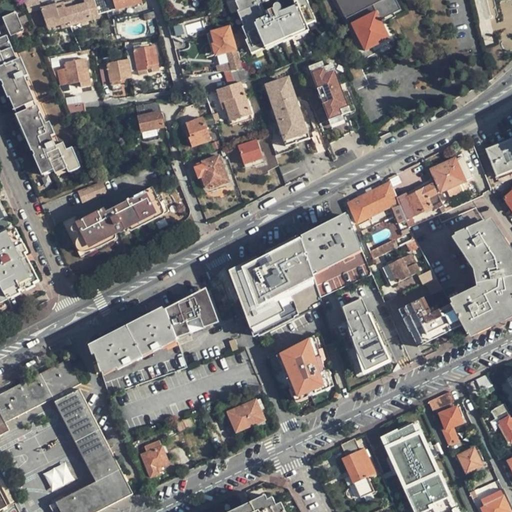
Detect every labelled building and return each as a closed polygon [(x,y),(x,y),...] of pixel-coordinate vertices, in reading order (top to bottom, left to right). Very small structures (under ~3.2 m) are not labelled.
[(30,0),(25,1),(30,13),(36,12),(42,10),(43,10),(39,0),(30,0)] [(97,14),(93,0),(87,0),(86,0),(87,5),(74,8),(72,2),(65,4),(65,6),(70,23),(70,25),(78,23),(77,19),(89,16),(90,20),(99,17),(98,14),(97,14)] [(140,0),(94,0),(98,14),(141,2),(140,0)] [(242,27),(247,39),(245,40),(251,54),(265,48),(263,43),(306,25),(304,20),(313,16),(305,0),(292,0),(295,6),(276,15),(273,9),(265,12),(261,4),(269,1),(268,0),(239,0),(243,8),(241,9),(248,24),(242,27)] [(379,21),(394,14),(402,10),(397,0),(335,0),(343,15),(344,17),(345,17),(349,26),(351,25),(365,51),(388,39),(379,21)] [(486,0),(474,0),(484,45),(496,42),(486,0)] [(70,23),(65,6),(58,8),(57,6),(43,10),(42,10),(49,26),(62,22),(63,25),(70,23)] [(10,34),(23,28),(16,11),(3,17),(10,34)] [(40,24),(36,12),(30,13),(35,26),(40,24)] [(185,22),(169,26),(171,34),(184,41),(188,34),(185,22)] [(216,55),(231,51),(235,50),(228,27),(211,32),(215,43),(213,44),(216,55)] [(26,35),(23,28),(10,34),(13,41),(26,35)] [(213,44),(215,43),(211,32),(206,33),(209,45),(213,44)] [(5,36),(0,38),(0,82),(6,97),(8,96),(13,109),(34,100),(23,76),(27,74),(20,58),(16,59),(5,36)] [(135,55),(131,55),(127,56),(128,59),(130,71),(137,70),(138,71),(147,69),(146,66),(151,65),(158,64),(155,46),(134,50),(135,55)] [(323,49),(293,63),(295,68),(325,55),(323,49)] [(63,57),(65,64),(76,61),(74,54),(63,57)] [(234,70),(243,69),(239,55),(232,57),(230,58),(234,70)] [(76,61),(65,64),(66,69),(59,70),(62,86),(80,82),(81,87),(90,85),(85,59),(76,61)] [(120,80),(124,79),(131,78),(130,71),(128,59),(106,64),(107,69),(100,70),(103,85),(110,84),(110,85),(120,83),(120,80)] [(319,80),(316,81),(321,93),(339,86),(331,64),(315,70),(319,80)] [(246,69),(243,69),(234,70),(232,70),(236,84),(240,83),(241,84),(250,81),(246,69)] [(313,82),(316,81),(319,80),(315,70),(309,73),(313,82)] [(280,127),(284,139),(294,136),(306,131),(294,97),(292,98),(285,80),(270,86),(273,94),(270,95),(274,105),(272,105),(280,127)] [(250,114),(241,84),(240,83),(236,84),(217,91),(221,103),(224,102),(230,121),(250,114)] [(51,97),(49,92),(40,95),(43,101),(51,97)] [(136,107),(138,117),(160,112),(158,102),(136,107)] [(32,154),(38,168),(49,164),(52,169),(63,163),(65,167),(76,162),(70,147),(64,149),(61,141),(53,145),(49,135),(53,133),(47,120),(43,122),(35,103),(14,113),(21,127),(20,127),(30,149),(31,150),(32,153),(32,154)] [(70,113),(84,111),(83,103),(67,106),(70,113)] [(164,127),(160,112),(138,117),(142,132),(162,127),(164,127)] [(210,116),(202,118),(205,127),(213,124),(210,116)] [(187,123),(190,132),(191,137),(189,138),(192,146),(209,141),(205,127),(202,118),(187,123)] [(164,133),(162,127),(142,132),(144,138),(164,133)] [(267,132),(268,136),(274,151),(275,157),(294,150),(297,148),(297,146),(296,143),(286,146),(284,139),(280,127),(267,132)] [(308,138),(306,131),(294,136),(296,143),(308,138)] [(268,136),(237,146),(244,170),(264,163),(261,155),(274,151),(268,136)] [(296,143),(294,136),(284,139),(286,146),(296,143)] [(511,139),(487,150),(497,176),(511,170),(511,139)] [(221,148),(218,141),(212,143),(214,150),(221,148)] [(228,182),(219,156),(194,165),(198,178),(201,177),(205,187),(209,189),(228,182)] [(432,170),(441,191),(446,189),(459,183),(472,177),(466,162),(457,166),(455,160),(432,170)] [(79,166),(76,162),(65,167),(67,172),(79,166)] [(53,172),(65,167),(63,163),(52,169),(53,172)] [(40,173),(52,169),(49,164),(38,168),(40,173)] [(108,178),(105,170),(98,172),(100,180),(108,178)] [(511,170),(497,176),(500,184),(511,178),(511,170)] [(348,203),(357,224),(387,209),(393,206),(398,216),(403,214),(398,202),(390,182),(348,203)] [(102,195),(97,183),(94,184),(90,185),(94,198),(102,195)] [(459,183),(446,189),(449,197),(463,191),(459,183)] [(403,214),(406,221),(441,203),(432,184),(398,202),(403,214)] [(94,198),(90,185),(82,188),(87,201),(94,198)] [(74,218),(61,224),(79,258),(114,240),(107,226),(112,224),(116,233),(120,234),(121,233),(124,231),(123,228),(130,225),(163,208),(152,188),(102,213),(101,211),(76,223),(74,218)] [(82,188),(75,191),(79,203),(87,201),(82,188)] [(0,232),(11,227),(0,206),(0,232)] [(392,218),(398,216),(393,206),(387,209),(392,218)] [(407,224),(406,221),(403,214),(398,216),(402,226),(407,224)] [(301,240),(320,298),(372,275),(348,216),(301,240)] [(482,290),(451,305),(460,322),(463,326),(466,333),(511,311),(511,268),(510,260),(485,221),(454,234),(477,268),(482,290)] [(13,230),(0,236),(0,301),(39,281),(13,230)] [(231,263),(259,336),(322,305),(296,237),(231,263)] [(394,241),(370,253),(373,259),(397,248),(394,241)] [(389,265),(398,283),(421,271),(412,254),(389,265)] [(390,287),(398,283),(389,265),(381,269),(390,287)] [(433,272),(419,278),(423,285),(436,278),(433,272)] [(205,290),(166,310),(166,312),(206,292),(205,290)] [(206,292),(166,312),(176,339),(218,324),(206,292)] [(444,329),(460,322),(451,305),(439,311),(431,294),(403,308),(413,330),(411,331),(416,342),(432,335),(434,339),(446,334),(444,329)] [(344,324),(348,334),(372,323),(360,297),(341,306),(348,322),(344,324)] [(109,395),(187,368),(176,339),(166,312),(166,310),(93,347),(93,349),(109,395)] [(446,334),(463,326),(460,322),(444,329),(446,334)] [(343,336),(355,375),(392,358),(379,331),(377,332),(372,323),(348,334),(343,336)] [(418,347),(434,339),(432,335),(416,342),(418,347)] [(234,337),(228,339),(232,349),(238,347),(234,337)] [(314,337),(279,355),(297,397),(329,383),(314,337)] [(55,502),(60,511),(97,511),(133,494),(79,389),(74,392),(73,388),(80,383),(68,359),(0,394),(0,435),(9,431),(5,423),(52,398),(96,482),(55,502)] [(428,401),(429,402),(450,392),(428,401)] [(453,402),(450,392),(429,402),(433,410),(453,402)] [(227,413),(236,433),(265,421),(256,400),(227,413)] [(494,419),(499,417),(508,412),(509,411),(505,403),(490,412),(494,419)] [(213,413),(222,409),(221,405),(211,409),(213,413)] [(440,414),(446,429),(463,422),(456,407),(440,414)] [(511,419),(508,412),(499,417),(501,419),(498,420),(510,442),(511,441),(511,419)] [(460,511),(416,413),(369,434),(379,455),(373,457),(389,493),(394,491),(403,511),(460,511)] [(151,439),(149,436),(128,445),(131,452),(148,444),(147,441),(151,439)] [(346,456),(360,450),(354,438),(341,445),(346,456)] [(474,449),(473,446),(452,455),(454,458),(459,456),(474,449)] [(161,447),(141,455),(150,478),(159,475),(157,468),(168,463),(161,447)] [(360,498),(374,492),(367,477),(375,474),(364,448),(360,450),(346,456),(342,458),(360,498)] [(482,466),(474,449),(459,456),(467,473),(482,466)] [(65,462),(43,473),(52,491),(74,480),(65,462)] [(473,491),(477,499),(498,489),(494,481),(473,491)] [(509,511),(499,491),(480,499),(483,505),(481,507),(482,511),(509,511)] [(285,511),(281,503),(272,507),(266,495),(230,511),(285,511)]
